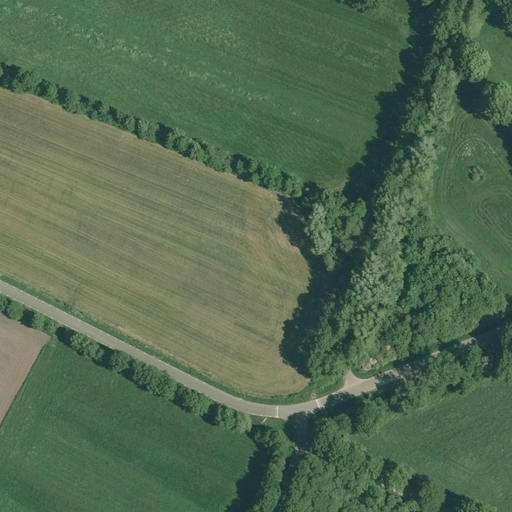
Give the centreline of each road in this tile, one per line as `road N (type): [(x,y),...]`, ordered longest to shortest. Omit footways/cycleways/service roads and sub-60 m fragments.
road 1 (unclassified): [(359,383),(343,347),(451,0)]
road 2 (unclassified): [(301,406),(241,406),(0,288)]
road 3 (unclassified): [(511,318),(359,383)]
road 4 (unclassified): [(441,511),(306,445)]
